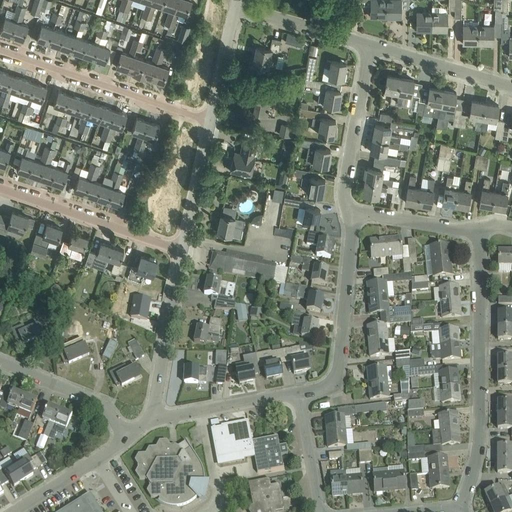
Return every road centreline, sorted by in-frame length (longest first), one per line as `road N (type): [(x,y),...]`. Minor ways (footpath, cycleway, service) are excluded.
road 1 (residential): [(458,511),(479,442),(477,232)]
road 2 (residential): [(210,122),(0,49)]
road 3 (residential): [(299,394),(336,379),(354,213)]
road 4 (residential): [(182,249),(0,185)]
road 5 (unclassified): [(153,418),(182,249)]
road 6 (residential): [(354,213),(344,183),(370,46)]
road 7 (residential): [(133,434),(104,406),(0,361)]
road 8 (residential): [(511,85),(370,46)]
road 9 (unclassified): [(14,511),(133,434)]
road 10 (residential): [(370,46),(236,5)]
road 11 (unclassified): [(182,249),(210,122)]
road 12 (residential): [(477,232),(354,213)]
